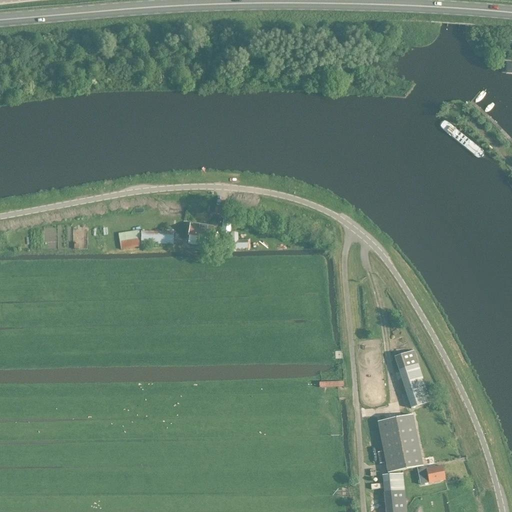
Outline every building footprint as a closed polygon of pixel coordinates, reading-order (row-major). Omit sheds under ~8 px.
[(437,115),(431,123),(486,166),(492,158),(437,115)] [(221,234),(229,235),(231,218),(223,217),(221,234)] [(189,224),(187,236),(189,236),(188,244),(204,247),(205,239),(212,240),(214,227),(189,224)] [(141,246),(141,244),(141,243),(138,231),(118,234),(120,250),(141,246)] [(141,244),(173,244),(173,232),(140,232),(141,243),(141,244)] [(237,233),(230,234),(230,241),(224,241),(225,249),(247,249),(247,240),(237,240),(237,233)] [(394,357),(411,408),(430,402),(413,351),(394,357)] [(321,388),(326,388),(337,387),(337,380),(321,380),(321,388)] [(389,470),(410,466),(423,463),(413,412),(378,419),(389,470)] [(417,468),(420,485),(428,483),(428,484),(445,481),(442,466),(426,469),(425,466),(417,468)] [(405,511),(404,491),(402,473),(382,475),(385,511),(405,511)]
